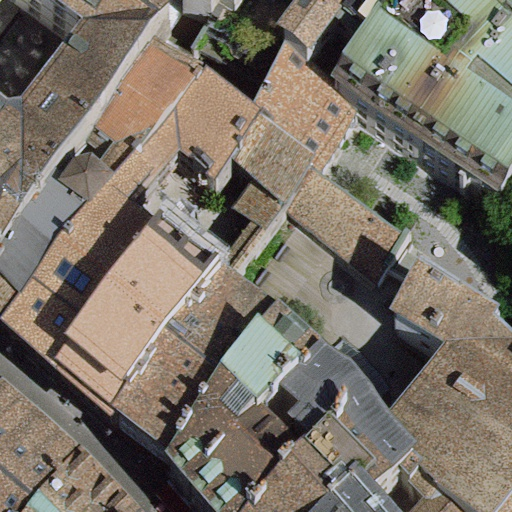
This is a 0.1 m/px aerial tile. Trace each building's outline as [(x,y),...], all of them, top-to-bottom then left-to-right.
[(0,0),(0,285),(55,208),(75,181),(101,152),(151,73),(173,44),(132,16),(107,0),(80,0),(78,3),(72,0),(0,0)] [(107,0),(132,16),(142,0),(107,0)] [(231,0),(196,0),(185,18),(211,32),(231,0)] [(231,0),(211,32),(200,57),(275,101),(290,74),(342,108),(424,0),(231,0)] [(421,167),(511,59),(511,40),(468,0),(424,0),(342,108),(359,123),(421,167)] [(151,73),(179,88),(195,62),(173,44),(151,73)] [(511,59),(421,167),(467,196),(470,191),(503,216),(511,204),(511,59)] [(102,199),(93,201),(113,218),(202,106),(179,88),(151,73),(101,152),(75,181),(102,199)] [(319,187),(359,123),(342,108),(290,74),(275,101),(255,145),(319,187)] [(234,177),(255,145),(202,106),(113,218),(107,227),(137,248),(142,239),(129,232),(180,174),(195,186),(186,206),(204,220),(234,177)] [(289,215),(319,187),(255,145),(234,177),(271,209),(256,231),(240,220),(219,249),(226,272),(208,297),(220,307),(289,215)] [(408,249),(319,187),(289,215),(382,289),(408,249)] [(55,208),(0,285),(0,329),(15,343),(107,227),(113,218),(93,201),(69,219),(55,208)] [(54,380),(66,391),(143,291),(132,280),(119,271),(137,248),(107,227),(15,343),(40,367),(54,380)] [(155,244),(132,280),(143,291),(169,256),(155,244)] [(92,412),(118,437),(220,307),(208,297),(190,282),(197,278),(202,269),(201,255),(190,247),(176,248),(169,256),(143,291),(66,391),(73,396),(92,412)] [(511,511),(511,367),(498,352),(502,346),(425,296),(398,336),(458,375),(387,457),(425,491),(413,505),(419,511),(511,511)] [(166,471),(178,480),(281,350),(220,307),(118,437),(153,462),(166,471)] [(323,387),(362,427),(391,392),(346,342),(315,378),(323,387)] [(281,350),(178,480),(172,488),(194,511),(286,511),(303,495),(262,452),(285,427),(323,387),(315,378),(281,350)] [(388,511),(390,510),(404,497),(413,505),(425,491),(387,457),(362,427),(323,387),(285,427),(307,450),(297,461),(316,481),(303,495),(286,511),(388,511)] [(0,511),(64,511),(80,492),(62,475),(18,437),(0,424),(0,511)] [(99,511),(80,492),(64,511),(99,511)] [(404,497),(390,510),(392,511),(418,511),(419,511),(413,505),(404,497)]
